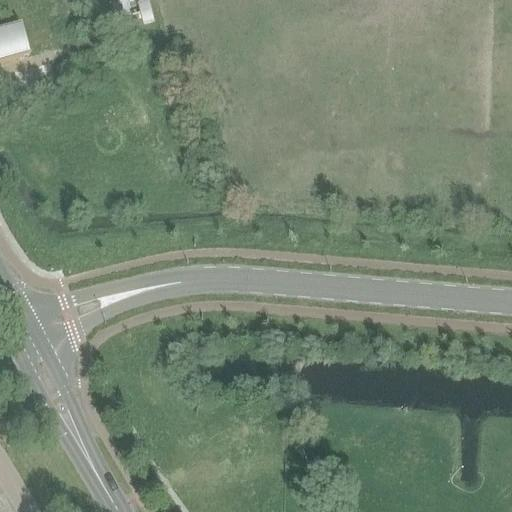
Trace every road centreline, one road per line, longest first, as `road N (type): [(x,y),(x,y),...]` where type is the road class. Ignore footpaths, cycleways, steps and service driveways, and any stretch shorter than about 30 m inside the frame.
road 1 (tertiary): [(23,341),(101,303),(196,281),(511,299)]
road 2 (tertiary): [(123,511),(23,341)]
